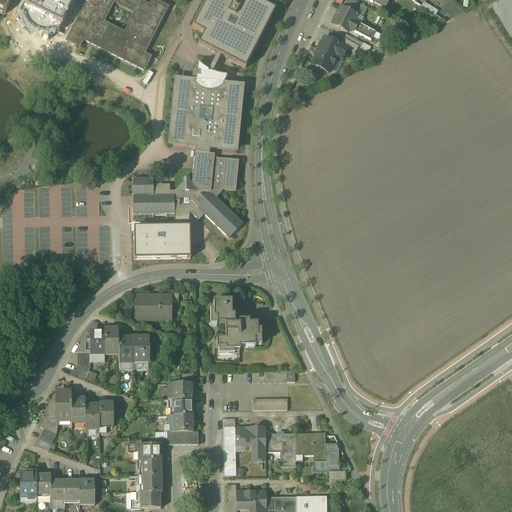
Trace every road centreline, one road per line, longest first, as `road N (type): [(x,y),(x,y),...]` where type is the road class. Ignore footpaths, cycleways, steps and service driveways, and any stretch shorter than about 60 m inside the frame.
road 1 (residential): [(279,266),(129,279),(94,303),(44,385),(26,396)]
road 2 (residential): [(279,266),(261,145),(273,73),(302,0)]
road 3 (residential): [(403,434),(349,410),(279,266)]
road 4 (tertiary): [(403,434),(501,354)]
